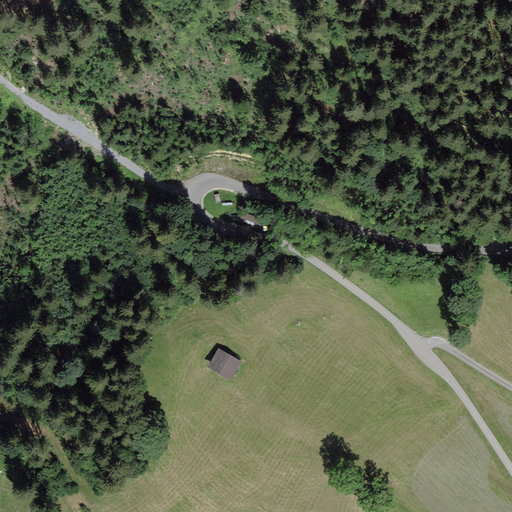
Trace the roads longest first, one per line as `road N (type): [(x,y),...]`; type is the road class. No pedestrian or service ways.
road 1 (tertiary): [(511,471),(448,377),(394,321),(296,249),(207,224),(192,209),(191,191),(204,179),(245,187),(422,247),(511,254)]
road 2 (track): [(0,80),(160,187),(191,191)]
